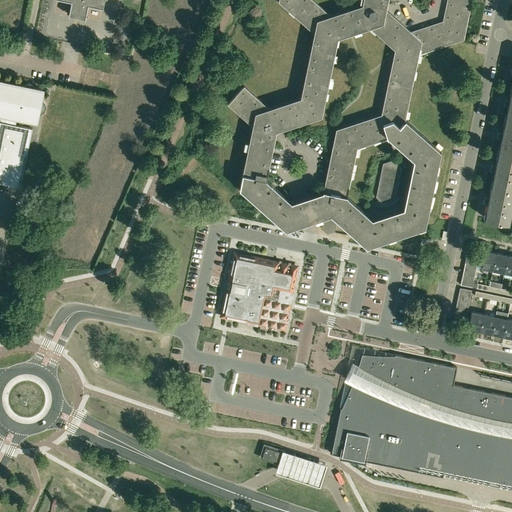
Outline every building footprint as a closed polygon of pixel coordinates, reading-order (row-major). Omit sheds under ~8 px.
[(67,0),(71,1),(69,13),(67,12),(67,13),(87,17),(85,16),(88,4),(101,7),(100,9),(101,9),(102,0),(67,0)] [(365,0),(365,6),(329,18),(309,0),(282,0),(317,31),(303,99),(268,111),(242,87),(230,101),(256,124),(245,173),(243,173),(240,184),(276,216),(274,218),(283,226),(290,224),(300,221),(321,214),(322,220),(321,227),(329,229),(334,230),(336,222),(340,218),(357,233),(363,239),(369,244),(381,240),(380,238),(425,223),(428,211),(425,211),(434,164),(437,165),(440,153),(402,119),(416,52),(461,36),(468,0),(450,0),(446,23),(410,34),(382,10),(384,0),(365,0)] [(0,80),(0,182),(20,187),(32,128),(15,125),(17,117),(18,117),(18,118),(18,119),(19,119),(19,120),(20,121),(21,121),(21,122),(22,122),(23,122),(24,121),(25,121),(25,120),(26,120),(26,119),(36,121),(38,112),(39,112),(40,111),(42,111),(42,110),(43,110),(44,109),(44,108),(45,108),(45,107),(45,106),(45,105),(45,104),(45,103),(44,102),(44,101),(43,100),(42,100),(41,99),(40,99),(42,89),(33,87),(33,86),(32,85),(32,84),(31,84),(30,83),(29,83),(28,83),(27,83),(26,84),(25,84),(25,85),(25,86),(0,80)] [(498,132),(497,139),(501,139),(498,152),(511,155),(511,121),(505,120),(502,133),(498,132)] [(492,164),(490,171),(494,172),(492,185),(511,189),(511,155),(498,152),(496,165),(492,164)] [(485,197),(483,203),(488,204),(485,218),(508,222),(511,208),(511,204),(511,189),(492,185),(489,198),(485,197)] [(492,270),(496,252),(484,250),(480,267),(492,270)] [(299,265),(233,251),(219,317),(285,331),(299,265)] [(504,272),(508,255),(496,252),(492,270),(504,272)] [(478,257),(475,256),(467,255),(465,262),(477,264),(478,257)] [(465,262),(464,267),(476,270),(477,264),(465,262)] [(464,267),(463,273),(474,275),(476,270),(464,267)] [(463,273),(462,279),(473,281),(474,275),(463,273)] [(462,279),(460,284),(472,287),(473,281),(462,279)] [(458,293),(470,296),(471,290),(460,287),(458,293)] [(469,302),(470,296),(458,293),(457,299),(469,302)] [(468,307),(469,302),(457,299),(456,305),(468,307)] [(466,313),(468,307),(456,305),(455,311),(466,313)] [(465,319),(466,313),(455,311),(453,317),(465,319)] [(480,331),(483,313),(471,311),(467,328),(480,331)] [(491,333),(495,316),(483,313),(480,331),(491,333)] [(503,336),(507,318),(495,316),(491,333),(503,336)] [(511,337),(511,319),(507,318),(503,336),(511,337)] [(511,395),(453,384),(457,367),(394,354),(394,355),(384,355),(373,354),(364,353),(362,353),(358,366),(356,372),(353,381),(351,385),(346,399),(342,406),(341,406),(331,453),(443,476),(443,474),(511,488),(511,395)] [(261,456),(279,462),(282,451),(265,445),(261,456)] [(276,470),(321,485),(327,465),(282,451),(279,462),(276,470)]
